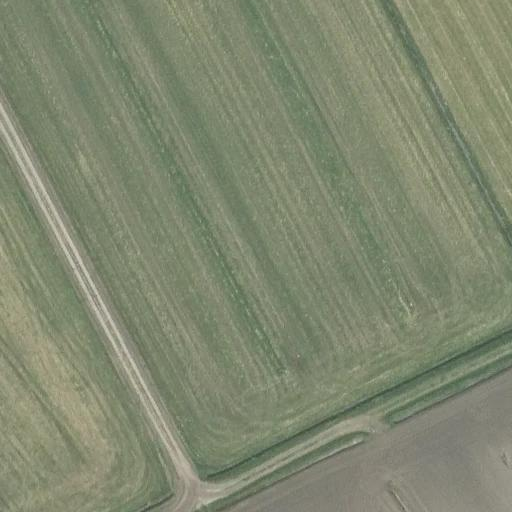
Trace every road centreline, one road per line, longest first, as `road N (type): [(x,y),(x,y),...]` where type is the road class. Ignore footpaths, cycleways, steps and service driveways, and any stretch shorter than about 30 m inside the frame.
road 1 (track): [(193,505),(0,124)]
road 2 (track): [(511,351),(179,511)]
